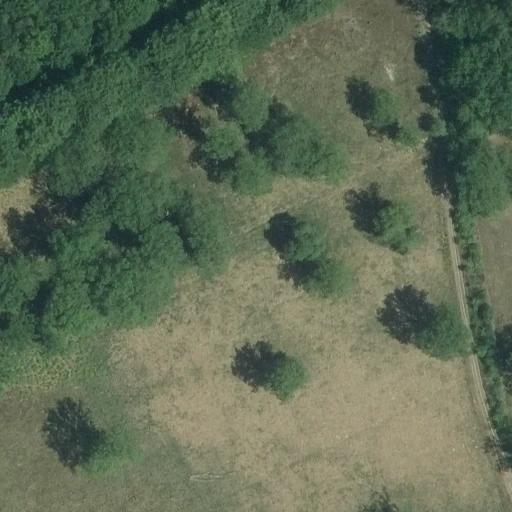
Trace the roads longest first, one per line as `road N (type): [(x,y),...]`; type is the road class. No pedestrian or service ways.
road 1 (track): [(422,0),(448,137),(450,225),(464,312),(511,483)]
road 2 (track): [(290,0),(20,139)]
